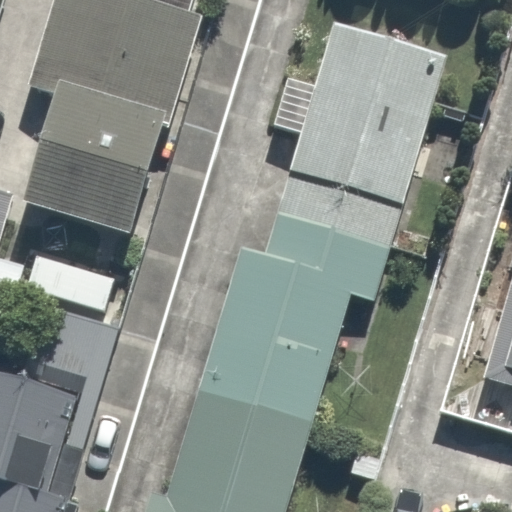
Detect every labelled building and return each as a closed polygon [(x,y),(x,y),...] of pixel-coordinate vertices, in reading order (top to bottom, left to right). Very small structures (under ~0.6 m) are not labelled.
[(56,0),(32,89),(71,100),(40,210),(150,240),(209,25),(117,0),(56,0)] [(445,55),(339,28),(325,82),(293,73),(278,132),(307,140),(277,256),(256,251),(192,499),(156,490),(150,511),(305,511),(363,288),(384,294),(445,55)] [(28,199),(0,191),(0,287),(6,289),(28,199)] [(9,295),(0,325),(0,511),(82,511),(134,330),(9,295)] [(511,322),(478,315),(464,373),(511,383),(511,322)]
